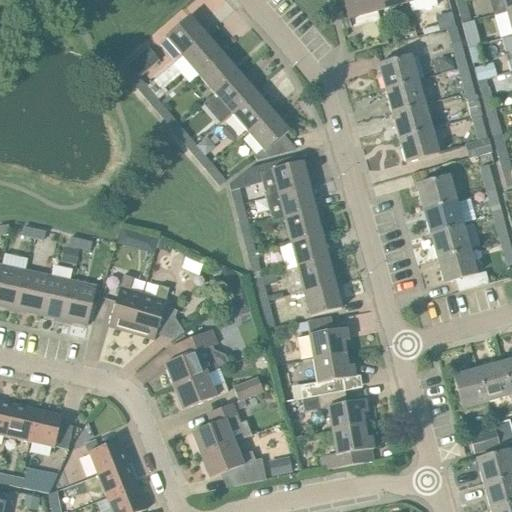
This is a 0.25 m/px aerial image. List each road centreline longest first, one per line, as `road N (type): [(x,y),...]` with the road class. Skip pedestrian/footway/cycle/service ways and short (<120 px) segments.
road 1 (residential): [(397,348),(322,84),(254,0)]
road 2 (residential): [(179,511),(138,407),(123,389),(0,357)]
road 3 (residential): [(231,511),(379,481),(432,481)]
road 4 (residential): [(432,481),(397,348)]
